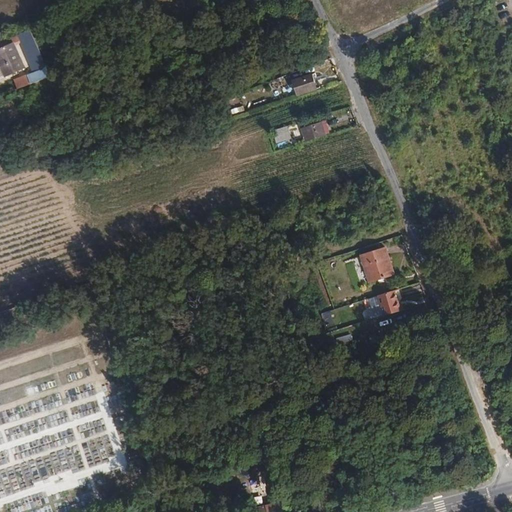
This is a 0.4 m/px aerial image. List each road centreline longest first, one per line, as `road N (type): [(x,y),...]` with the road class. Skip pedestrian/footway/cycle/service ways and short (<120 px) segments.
road 1 (residential): [(338,52),(511,487)]
road 2 (track): [(0,174),(140,130),(338,52)]
